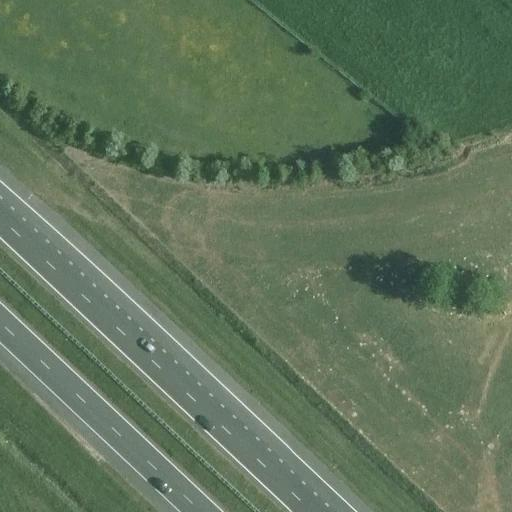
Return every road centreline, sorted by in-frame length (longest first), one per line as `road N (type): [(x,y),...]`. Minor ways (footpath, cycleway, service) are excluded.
road 1 (motorway): [(314,511),(0,214)]
road 2 (motorway): [(0,335),(190,511)]
